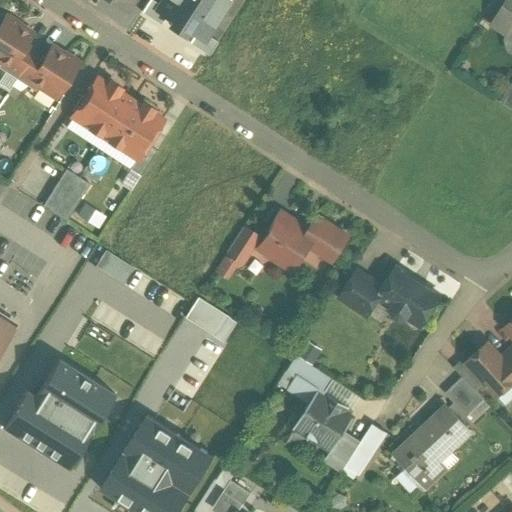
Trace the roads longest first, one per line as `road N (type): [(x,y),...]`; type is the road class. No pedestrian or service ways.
road 1 (residential): [(50,0),(480,284)]
road 2 (residential): [(480,284),(399,401)]
